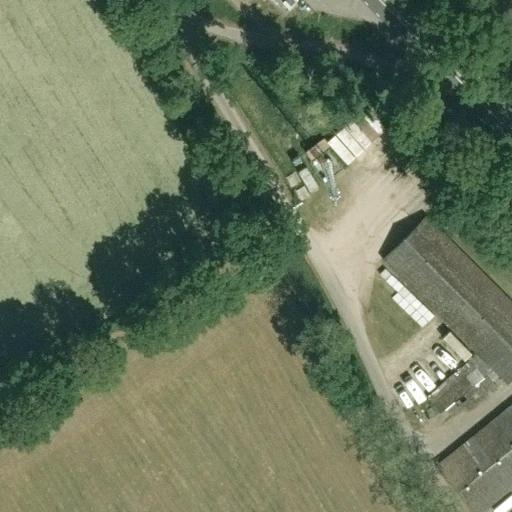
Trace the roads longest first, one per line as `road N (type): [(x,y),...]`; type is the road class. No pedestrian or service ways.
road 1 (primary): [(368,0),(511,143)]
road 2 (primary): [(511,120),(393,0)]
